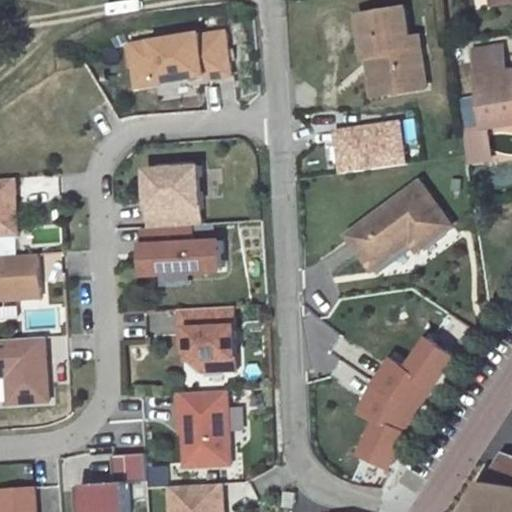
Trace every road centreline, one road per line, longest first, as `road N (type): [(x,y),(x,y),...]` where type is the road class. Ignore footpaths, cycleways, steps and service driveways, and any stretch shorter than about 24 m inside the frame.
road 1 (residential): [(0,449),(50,447),(78,436),(106,400),(102,170),(111,149),(155,128),(275,121)]
road 2 (residential): [(275,121),(293,441),(302,475),(338,499),(390,511)]
road 3 (residential): [(267,0),(275,121)]
